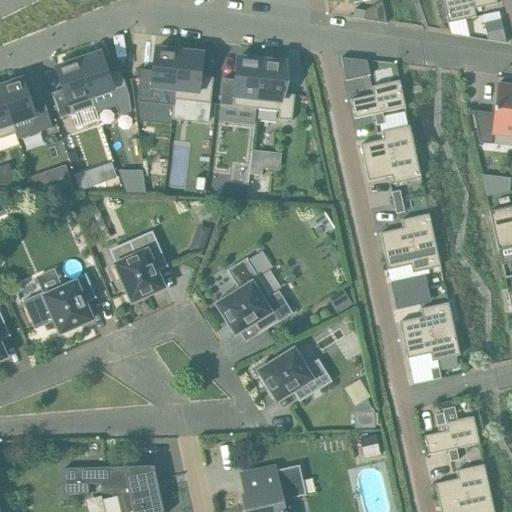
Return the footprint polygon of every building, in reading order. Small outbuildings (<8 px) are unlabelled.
[(497,5),(495,0),(442,0),(448,24),(476,18),(474,10),(497,5)] [(353,18),(364,20),(365,11),(354,9),(353,18)] [(500,20),(484,24),(488,41),(506,44),(505,41),(500,20)] [(140,70),(137,102),(173,106),(179,51),(162,49),(162,48),(161,48),(161,49),(156,49),(153,72),(140,70)] [(173,107),(172,119),(207,123),(209,104),(210,105),(213,78),(201,77),(203,54),(198,53),(198,52),(197,52),(197,53),(179,51),(173,106),(173,107)] [(95,55),(78,61),(94,108),(96,114),(116,107),(119,116),(131,112),(129,96),(120,71),(108,75),(101,53),(96,55),(96,53),(94,54),(95,55)] [(220,106),(218,123),(254,127),(256,110),(262,60),(244,59),(245,57),(243,57),(243,58),(238,58),(236,81),(223,79),(220,106)] [(341,58),(346,82),(346,81),(370,76),(367,61),(341,58)] [(262,60),(256,110),(278,112),(278,120),(292,122),(295,95),(282,94),(285,63),(280,63),(280,61),(279,61),(279,62),(262,60)] [(78,61),(62,66),(62,65),(60,65),(61,67),(56,68),(63,90),(51,94),(60,119),(94,108),(78,61)] [(16,82),(0,87),(0,88),(15,134),(17,139),(52,127),(42,97),(30,101),(22,80),(18,81),(17,80),(16,80),(16,82)] [(399,81),(371,87),(373,95),(350,100),(354,119),(374,115),(382,113),(405,108),(399,81)] [(477,112),(472,111),(480,143),(491,144),(492,135),(511,137),(511,90),(498,89),(498,85),(499,85),(499,84),(498,84),(494,114),(477,112)] [(0,139),(15,134),(0,88),(0,139)] [(382,114),(374,115),(376,126),(385,124),(382,114)] [(415,153),(409,126),(381,132),(383,140),(360,145),(364,164),(415,153)] [(252,151),(250,175),(262,176),(264,152),(252,151)] [(393,185),(421,179),(415,153),(364,164),(368,182),(391,177),(393,185)] [(65,166),(52,170),(58,189),(73,190),(65,166)] [(135,175),(119,174),(126,195),(146,195),(143,174),(135,175)] [(13,175),(0,178),(0,185),(16,186),(13,175)] [(114,176),(100,181),(103,190),(116,185),(114,176)] [(499,177),(498,194),(510,191),(511,178),(499,177)] [(391,193),(394,204),(402,202),(400,191),(391,193)] [(394,204),(396,215),(404,213),(402,202),(394,204)] [(511,206),(489,212),(498,250),(511,247),(511,206)] [(429,215),(401,221),(403,229),(380,234),(384,252),(434,241),(429,215)] [(167,267),(152,232),(128,243),(135,257),(116,266),(132,302),(163,289),(156,272),(167,267)] [(191,251),(201,255),(206,238),(197,234),(191,251)] [(412,274),(440,268),(434,241),(384,252),(388,271),(411,266),(412,274)] [(235,334),(239,332),(245,343),(292,314),(278,292),(271,297),(246,259),(228,271),(238,287),(220,298),(223,302),(217,306),(219,308),(217,309),(224,320),(226,319),(235,334)] [(85,275),(22,303),(34,330),(55,321),(60,334),(92,320),(84,304),(96,299),(85,275)] [(393,297),(417,291),(414,278),(390,283),(393,297)] [(417,291),(393,297),(396,310),(420,305),(417,291)] [(345,292),(329,301),(337,314),(353,305),(345,292)] [(454,330),(448,303),(420,309),(422,317),(399,323),(403,341),(454,330)] [(0,341),(10,337),(0,314),(0,360),(6,358),(0,345),(0,341)] [(432,362),(460,356),(454,330),(403,341),(407,359),(430,354),(432,362)] [(304,369),(293,351),(259,372),(277,401),(292,392),(299,403),(331,382),(318,360),(304,369)] [(439,368),(430,370),(432,381),(441,379),(439,368)] [(350,404),(366,399),(359,380),(344,386),(350,404)] [(453,401),(438,405),(439,411),(455,407),(453,401)] [(374,412),(361,412),(361,429),(375,429),(374,412)] [(443,414),(435,416),(437,426),(445,425),(443,414)] [(473,417),(445,424),(445,425),(447,432),(424,437),(428,456),(448,451),(456,450),(479,445),(473,417)] [(456,450),(448,452),(450,462),(459,461),(456,450)] [(490,492),(484,465),(456,471),(458,479),(435,484),(439,503),(490,492)] [(306,496),(299,466),(275,471),(275,468),(241,476),(245,497),(242,497),(245,511),(284,511),(282,501),(306,496)] [(163,511),(154,467),(64,469),(64,495),(89,495),(89,485),(101,485),(101,494),(117,494),(120,511),(163,511)] [(494,511),(490,492),(439,503),(440,511),(494,511)]
